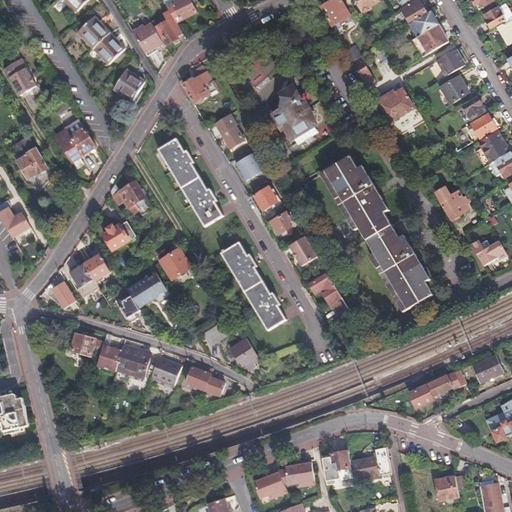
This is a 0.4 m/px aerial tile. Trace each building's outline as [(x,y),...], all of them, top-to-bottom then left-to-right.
[(170,11),(177,22),(198,13),(191,0),(165,0),(165,2),(170,11)] [(319,7),(322,12),(324,10),(332,25),(334,24),(336,28),(351,19),(349,17),(351,16),(341,0),(330,0),(328,1),(319,7)] [(354,0),(362,11),(365,12),(372,8),(372,5),(380,1),(379,0),(354,0)] [(428,11),(420,0),(418,0),(401,10),(409,23),(428,11)] [(472,0),(478,10),(495,0),(494,0),(472,0)] [(505,20),(506,22),(511,18),(511,11),(507,3),(486,15),(488,18),(485,20),(489,28),(505,20)] [(319,7),(317,4),(310,9),(315,16),(322,12),(319,7)] [(168,44),(178,38),(175,34),(181,30),(177,22),(170,11),(151,22),(152,23),(155,29),(158,28),(168,44)] [(417,38),(439,25),(431,12),(409,24),(417,38)] [(93,47),(109,31),(93,15),(77,31),(93,47)] [(508,44),(511,41),(511,18),(506,22),(498,27),(508,44)] [(157,50),(165,46),(155,29),(152,23),(144,28),(142,24),(133,30),(146,53),(155,47),(157,50)] [(427,54),(449,41),(439,25),(417,38),(413,40),(418,49),(423,46),(427,54)] [(125,47),(109,31),(93,47),(108,63),(125,47)] [(349,58),(360,52),(356,46),(346,52),(349,58)] [(387,57),(381,48),(375,51),(381,61),(387,57)] [(437,60),(446,76),(465,64),(456,49),(437,60)] [(349,58),(352,63),(363,57),(360,52),(349,58)] [(22,98),(29,93),(31,95),(41,90),(38,85),(37,86),(26,68),(27,68),(22,58),(4,68),(20,96),(22,98)] [(354,67),(366,87),(375,81),(364,62),(354,67)] [(217,90),(202,66),(195,70),(199,76),(193,80),(192,78),(184,84),(195,102),(196,101),(199,103),(203,100),(203,98),(217,90)] [(133,99),(144,81),(125,69),(113,86),(133,99)] [(468,93),(459,76),(440,88),(450,104),(468,93)] [(382,91),(385,97),(379,101),(392,123),(415,108),(403,86),(394,92),(391,86),(382,91)] [(318,133),(314,126),(317,124),(309,112),(307,114),(299,101),(302,99),(295,88),(282,95),(285,99),(283,100),(283,108),(281,110),(282,112),(274,116),(284,131),(286,130),(292,139),(294,138),(299,145),(318,133)] [(482,105),(478,98),(464,106),(472,119),(484,112),(481,106),(482,105)] [(212,114),(216,120),(230,111),(226,104),(212,114)] [(236,122),(231,113),(219,121),(215,123),(221,133),(230,148),(244,140),(234,124),(236,122)] [(495,119),(493,120),(489,115),(467,128),(474,139),(479,136),(480,138),(497,127),(495,123),(497,122),(495,119)] [(70,160),(94,144),(77,116),(62,125),(63,127),(53,133),(70,160)] [(491,164),(511,151),(498,130),(478,142),(491,164)] [(182,188),(186,186),(201,177),(193,163),(195,162),(192,156),(188,150),(185,151),(177,138),(162,147),(158,149),(164,157),(177,179),(182,188)] [(51,174),(35,149),(25,155),(26,156),(18,162),(30,181),(40,187),(51,174)] [(511,153),(511,151),(491,164),(494,168),(497,166),(505,178),(511,174),(511,153)] [(262,170),(253,154),(236,164),(246,180),(262,170)] [(356,173),(350,161),(321,179),(355,234),(359,232),(374,257),(371,259),(404,314),(433,296),(426,284),(430,281),(403,238),(399,241),(383,216),(388,213),(361,170),(356,173)] [(260,180),(264,188),(273,183),(268,175),(260,180)] [(206,226),(224,216),(216,201),(218,200),(215,195),(211,188),(208,189),(201,177),(186,186),(182,188),(188,197),(206,226)] [(118,189),(113,182),(110,187),(114,195),(111,197),(118,209),(125,205),(128,210),(130,209),(134,215),(139,212),(141,216),(152,209),(140,190),(142,189),(140,185),(138,186),(134,180),(130,180),(125,183),(125,185),(118,189)] [(466,199),(459,203),(455,196),(451,198),(450,196),(452,195),(447,188),(446,189),(445,187),(437,192),(439,194),(437,195),(452,221),(454,220),(455,221),(461,218),(460,216),(465,213),(462,208),(469,204),(466,199)] [(278,201),(270,188),(256,196),(264,210),(278,201)] [(486,207),(481,199),(476,202),(481,210),(486,207)] [(0,202),(0,218),(11,237),(29,226),(21,213),(12,218),(7,208),(8,207),(4,200),(0,202)] [(289,209),(284,212),(285,214),(272,222),(279,235),(287,229),(289,232),(292,230),(291,228),(293,226),(289,221),(294,218),(289,209)] [(114,249),(135,235),(125,220),(113,227),(111,224),(105,227),(108,231),(105,233),(114,249)] [(300,264),(316,255),(304,235),(289,244),(300,264)] [(511,239),(502,245),(507,253),(511,250),(511,239)] [(500,261),(508,256),(507,253),(502,245),(500,242),(491,247),(487,241),(481,244),(480,241),(471,245),(484,267),(491,263),(492,265),(500,261)] [(246,292),(264,281),(256,268),(259,266),(255,261),(252,254),(249,256),(241,242),(230,249),(228,247),(224,250),(226,252),(222,254),(227,262),(246,292)] [(193,269),(181,250),(159,264),(171,283),(193,269)] [(104,279),(102,277),(110,272),(100,255),(92,260),(91,258),(85,262),(86,264),(85,264),(97,284),(104,279)] [(97,284),(85,264),(78,269),(76,266),(72,269),(72,268),(69,270),(80,287),(78,289),(83,297),(99,288),(97,284)] [(132,295),(141,309),(169,291),(159,274),(130,291),(132,295)] [(330,304),(342,297),(333,283),(331,283),(326,274),(310,284),(315,293),(321,290),(330,304)] [(268,330),(287,318),(280,307),(283,305),(279,299),(275,292),(272,294),(264,281),(246,292),(268,330)] [(75,299),(65,283),(54,290),(64,305),(75,299)] [(141,309),(132,295),(122,302),(124,305),(119,308),(127,320),(132,322),(139,317),(136,313),(141,310),(141,309)] [(330,304),(337,315),(349,308),(342,297),(330,304)] [(161,304),(167,321),(183,315),(177,298),(161,304)] [(198,338),(196,335),(190,324),(183,328),(192,341),(198,338)] [(201,343),(208,354),(214,350),(212,345),(226,336),(220,326),(206,336),(208,339),(201,343)] [(102,345),(103,342),(76,334),(71,351),(90,357),(92,351),(99,354),(102,345)] [(254,363),(260,359),(246,338),(231,348),(239,361),(240,360),(244,366),(246,365),(250,370),(256,366),(254,363)] [(99,354),(96,366),(101,368),(104,366),(107,367),(108,370),(114,372),(121,351),(102,345),(99,354)] [(114,372),(111,380),(124,384),(128,373),(143,377),(150,354),(123,345),(121,351),(114,372)] [(502,371),(494,355),(472,365),(480,381),(502,371)] [(158,357),(150,377),(173,386),(182,367),(158,357)] [(210,377),(213,370),(195,363),(187,382),(219,396),(225,383),(210,377)] [(458,370),(445,376),(451,387),(452,390),(465,384),(458,370)] [(263,387),(278,381),(275,376),(260,381),(263,387)] [(451,387),(445,376),(425,386),(430,397),(451,387)] [(425,386),(408,393),(414,408),(431,400),(430,397),(425,386)] [(5,392),(0,392),(0,429),(3,429),(4,432),(8,431),(9,434),(23,431),(23,427),(28,426),(21,399),(17,400),(15,394),(6,396),(5,392)] [(66,402),(64,395),(56,397),(58,405),(66,402)] [(511,398),(498,405),(502,411),(485,420),(487,423),(496,442),(505,437),(504,435),(511,431),(511,398)] [(390,472),(385,447),(372,449),(374,456),(348,461),(351,477),(352,480),(366,477),(367,480),(377,478),(376,475),(390,472)] [(348,461),(346,450),(329,453),(330,459),(322,460),(325,484),(334,482),(334,479),(341,477),(342,479),(351,477),(348,461)] [(294,462),(294,465),(285,466),(285,469),(279,470),(284,483),(287,483),(288,484),(297,483),(298,487),(315,484),(311,459),(294,462)] [(279,470),(278,469),(261,476),(262,479),(255,482),(261,498),(269,495),(271,499),(287,492),(284,483),(279,470)] [(463,474),(455,476),(455,477),(458,490),(466,489),(463,474)] [(458,490),(455,477),(435,480),(439,503),(437,503),(439,511),(448,510),(448,511),(461,509),(458,490)] [(510,511),(509,506),(502,507),(497,483),(491,484),(490,481),(480,483),(485,505),(484,505),(485,511),(510,511)] [(227,506),(225,497),(207,503),(211,511),(210,511),(232,511),(232,510),(229,511),(227,506)] [(304,511),(301,502),(292,506),(281,510),(281,511),(304,511)]
